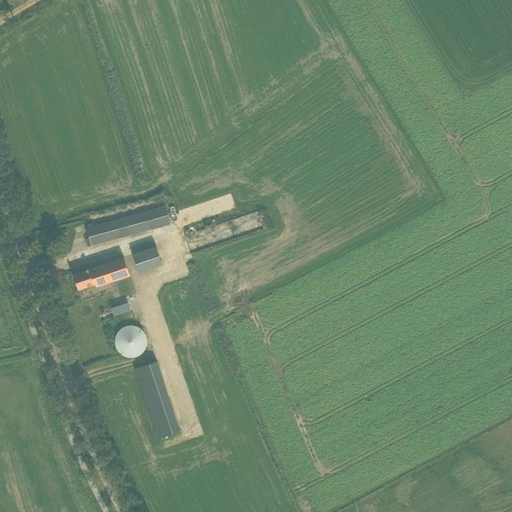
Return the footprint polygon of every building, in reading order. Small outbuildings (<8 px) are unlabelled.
[(148,210),(96,225),(86,227),(91,245),(153,228),(148,210)] [(138,271),(162,263),(156,246),(132,255),(138,271)] [(124,257),(83,270),(73,274),(78,289),(95,283),(96,286),(106,282),(130,275),(124,257)] [(128,302),(112,308),(114,315),(130,310),(128,302)] [(134,321),(114,336),(129,357),(150,342),(134,321)] [(157,361),(135,368),(141,386),(163,379),(157,361)]
